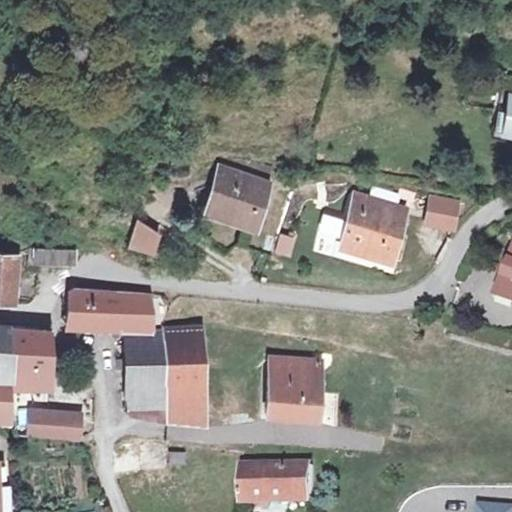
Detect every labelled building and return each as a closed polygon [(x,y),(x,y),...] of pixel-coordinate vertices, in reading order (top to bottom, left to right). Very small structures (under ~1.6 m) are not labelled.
[(509,134),(511,120),(508,119),(509,112),(498,110),(494,131),(509,134)] [(266,181),(271,166),(223,158),(220,166),(266,181)] [(254,225),(268,182),(266,181),(220,166),(205,209),(254,225)] [(391,261),(406,209),(355,195),(340,247),(391,261)] [(454,228),(459,203),(430,197),(425,223),(454,228)] [(152,251),(158,234),(136,224),(128,245),(152,251)] [(279,234),(274,254),(291,258),(296,238),(279,234)] [(75,264),(76,249),(33,248),(33,262),(75,264)] [(15,286),(18,254),(0,251),(0,301),(13,303),(14,296),(15,286)] [(511,298),(511,264),(501,294),(511,298)] [(166,387),(162,330),(151,330),(150,294),(111,293),(111,291),(75,288),(70,292),(66,326),(126,328),(127,359),(116,359),(117,369),(127,368),(128,409),(132,413),(144,415),(144,388),(166,387)] [(0,336),(11,338),(11,329),(0,328),(0,336)] [(203,386),(200,328),(162,330),(166,387),(203,386)] [(49,386),(47,332),(11,329),(11,338),(11,379),(11,388),(11,411),(26,411),(25,396),(21,393),(16,393),(16,388),(49,386)] [(0,378),(11,379),(11,338),(0,336),(0,378)] [(318,418),(322,360),(270,356),(266,414),(318,418)] [(11,411),(11,388),(11,379),(0,378),(0,415),(3,415),(11,416),(11,412),(11,411)] [(204,424),(203,386),(166,387),(166,420),(185,422),(204,424)] [(166,420),(166,387),(144,388),(144,415),(166,420)] [(79,437),(80,413),(32,410),(31,433),(79,437)] [(12,425),(12,416),(11,416),(3,415),(3,424),(12,425)] [(186,464),(186,453),(170,452),(169,463),(186,464)] [(313,500),(314,466),(242,466),(243,503),(313,500)] [(0,504),(9,504),(9,483),(0,483),(0,504)]
